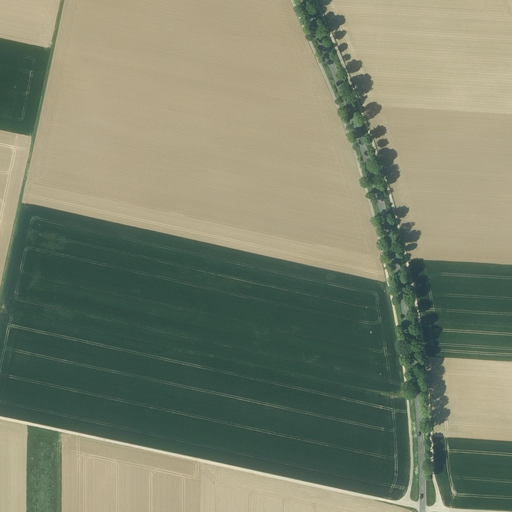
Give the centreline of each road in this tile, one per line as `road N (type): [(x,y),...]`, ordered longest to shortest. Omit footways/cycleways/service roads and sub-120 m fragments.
road 1 (tertiary): [(421,511),(417,384),(398,275),(357,131),(304,0)]
road 2 (track): [(442,509),(422,341),(398,226),(315,0)]
road 3 (track): [(292,0),(364,179),(385,262),(406,393),(406,504)]
road 4 (track): [(485,511),(421,508),(0,418)]
road 5 (track): [(62,0),(0,291)]
